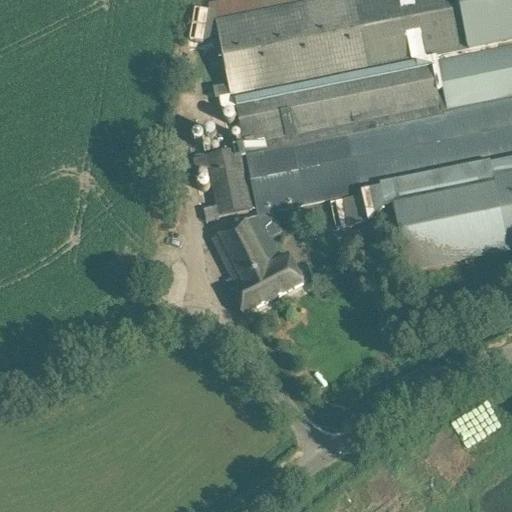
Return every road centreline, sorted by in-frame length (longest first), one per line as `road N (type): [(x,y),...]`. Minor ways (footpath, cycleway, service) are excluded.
road 1 (unclassified): [(0,391),(76,365),(172,317),(215,321),(316,454)]
road 2 (unclassified): [(316,454),(511,355)]
